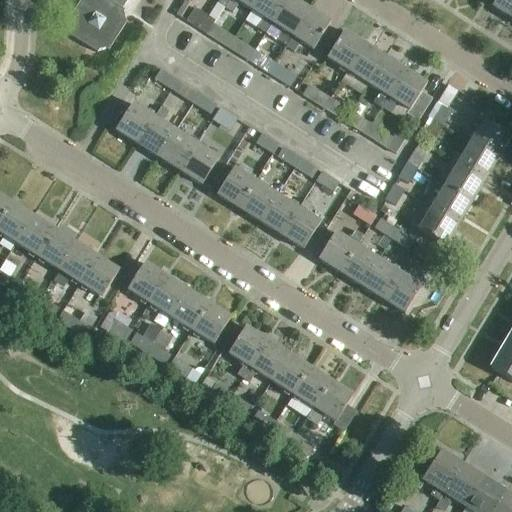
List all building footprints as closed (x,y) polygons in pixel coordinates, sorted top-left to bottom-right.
[(83,0),(67,26),(69,37),(98,55),(109,53),(128,24),(125,13),(123,12),(131,0),(83,0)] [(232,1),(232,0),(220,0),(217,6),(225,11),(232,1)] [(252,13),(260,0),(232,0),(232,1),(252,13)] [(272,26),(288,0),(260,0),(252,13),(272,26)] [(293,39),(310,13),(289,0),(288,0),(272,26),(281,32),(275,42),(286,49),(293,39)] [(511,22),(511,0),(497,0),(492,10),(511,22)] [(188,24),(208,37),(214,27),(218,21),(198,9),(188,24)] [(293,39),(286,49),(294,55),(301,45),(314,53),(331,26),(310,13),(293,39)] [(228,49),(234,39),(214,27),(208,37),(228,49)] [(342,85),(366,48),(345,35),(328,62),(348,75),(342,85)] [(249,62),(255,53),(234,39),(228,49),(249,62)] [(369,88),(386,61),(366,48),(342,85),(362,98),(369,88)] [(270,76),(276,66),(255,53),(249,62),(270,76)] [(384,111),(407,74),(386,61),(369,88),(381,95),(375,105),(384,111)] [(276,66),(270,76),(290,89),(297,79),(276,66)] [(172,93),(178,84),(161,73),(155,82),(172,93)] [(407,74),(384,111),(392,116),(398,106),(409,114),(407,117),(419,125),(433,102),(422,96),(427,87),(407,74)] [(193,107),(199,97),(178,84),(172,93),(193,107)] [(323,110),(329,101),(309,88),(303,98),(323,110)] [(345,125),(352,115),(362,100),(355,95),(345,111),(329,101),(323,110),(345,125)] [(199,97),(193,107),(211,118),(217,108),(199,97)] [(427,119),(430,121),(442,128),(452,114),(437,104),(427,119)] [(137,147),(155,121),(133,107),(116,134),(137,147)] [(159,161),(176,134),(162,126),(169,115),(161,110),(155,121),(137,147),(159,161)] [(232,132),(239,122),(220,111),(214,120),(232,132)] [(365,137),(371,127),(352,115),(345,125),(365,137)] [(432,144),(442,128),(430,121),(420,136),(432,144)] [(470,145),(499,163),(511,141),(483,123),(470,145)] [(371,127),(365,137),(387,152),(394,142),(371,127)] [(180,174),(197,147),(199,143),(191,138),(188,142),(176,134),(159,161),(180,174)] [(274,158),(280,148),(262,137),(256,146),(274,158)] [(486,184),(499,163),(470,145),(457,167),(486,184)] [(197,147),(180,174),(201,188),(218,161),(197,147)] [(295,171),(301,162),(283,151),(277,160),(295,171)] [(408,167),(417,172),(426,158),(416,152),(408,167)] [(301,162),(295,171),(312,182),(318,173),(301,162)] [(409,187),(417,172),(408,167),(399,181),(409,187)] [(473,206),(486,184),(457,167),(444,189),(473,206)] [(238,211),(255,184),(233,171),(216,197),(238,211)] [(334,196),(340,187),(322,175),(316,185),(334,196)] [(259,225),(276,198),(255,184),(238,211),(259,225)] [(395,209),(404,195),(394,189),(386,203),(395,209)] [(460,228),(473,206),(444,189),(431,211),(460,228)] [(0,223),(11,206),(0,198),(0,223)] [(281,238),(298,212),(276,198),(259,225),(281,238)] [(0,237),(15,247),(33,219),(11,206),(0,223),(0,237)] [(371,229),(378,219),(360,208),(353,218),(371,229)] [(447,250),(460,228),(431,211),(418,233),(447,250)] [(298,212),(281,238),(302,252),(319,226),(298,212)] [(37,260),(54,233),(33,219),(15,247),(37,260)] [(392,242),(398,233),(381,222),(375,231),(392,242)] [(58,274),(76,246),(54,233),(37,260),(58,274)] [(340,276),(356,249),(363,238),(354,233),(348,243),(335,235),(318,262),(340,276)] [(398,233),(392,242),(409,253),(415,244),(398,233)] [(80,288),(97,260),(76,246),(58,274),(80,288)] [(431,267),(437,258),(419,246),(413,256),(431,267)] [(361,289),(378,263),(356,249),(340,276),(361,289)] [(97,260),(80,288),(101,301),(119,274),(97,260)] [(374,328),(381,318),(296,263),(286,279),(307,293),(300,305),(351,337),(362,320),(374,328)] [(383,303),(400,276),(378,263),(361,289),(383,303)] [(148,307),(165,280),(144,266),(127,293),(148,307)] [(0,274),(0,287),(10,294),(16,284),(0,274)] [(400,276),(383,303),(404,317),(421,290),(400,276)] [(170,320),(187,293),(165,280),(148,307),(170,320)] [(36,310),(42,301),(25,290),(19,299),(36,310)] [(191,334),(208,307),(187,293),(170,320),(191,334)] [(42,301),(36,310),(53,321),(59,311),(42,301)] [(208,307),(191,334),(213,348),(230,321),(208,307)] [(70,341),(82,348),(98,321),(87,314),(80,325),(63,314),(57,323),(75,334),(70,341)] [(126,343),(132,334),(114,323),(109,332),(126,343)] [(243,380),(266,343),(244,330),(227,357),(244,367),(238,377),(243,380)] [(511,354),(511,334),(503,349),(511,354)] [(148,356),(153,348),(136,337),(130,345),(148,356)] [(271,384),(288,357),(266,343),(243,380),(250,385),(256,375),(271,384)] [(153,348),(148,356),(165,367),(170,359),(153,348)] [(511,384),(511,354),(503,349),(490,371),(511,384)] [(292,398),(309,371),(288,357),(271,384),(292,398)] [(186,380),(191,372),(174,361),(169,370),(186,380)] [(134,376),(159,387),(164,377),(139,365),(134,376)] [(313,411),(330,384),(309,371),(292,398),(313,411)] [(330,384),(313,411),(306,422),(316,428),(323,417),(334,424),(351,398),(330,384)] [(227,407),(233,398),(215,387),(210,396),(227,407)] [(233,398),(227,407),(244,417),(250,409),(233,398)] [(270,434),(275,425),(258,414),(253,423),(270,434)] [(275,425),(270,434),(286,444),(292,435),(275,425)] [(307,457),(313,449),(296,439),(291,447),(307,457)] [(429,497),(441,504),(464,469),(442,455),(434,468),(424,462),(409,486),(420,493),(425,486),(433,491),(429,497)] [(446,511),(452,503),(466,511),(485,482),(464,469),(441,504),(437,510),(440,511),(446,511)] [(466,511),(495,511),(506,496),(485,482),(466,511)] [(511,511),(511,499),(506,496),(495,511),(511,511)]
